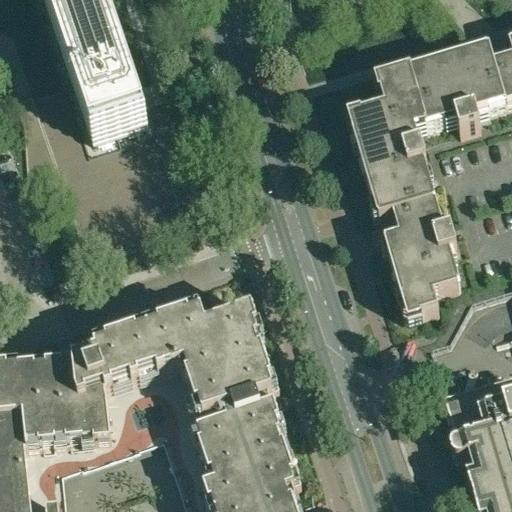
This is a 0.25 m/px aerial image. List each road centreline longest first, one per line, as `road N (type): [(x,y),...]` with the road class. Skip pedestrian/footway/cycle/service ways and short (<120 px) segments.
road 1 (residential): [(0,340),(285,244)]
road 2 (secondary): [(402,511),(310,236)]
road 3 (secondary): [(285,244),(372,511)]
road 4 (secondary): [(210,0),(285,244)]
road 5 (secondary): [(310,236),(257,78),(244,0)]
